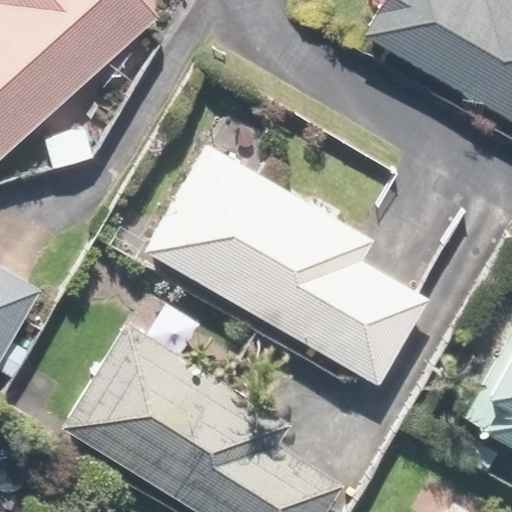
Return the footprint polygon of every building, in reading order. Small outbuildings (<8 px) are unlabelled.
[(0,0),(0,150),(149,17),(133,0),(0,0)] [(511,0),(370,0),(349,39),(511,129),(511,0)] [(87,121),(36,140),(50,179),(101,160),(87,121)] [(369,385),(420,297),(353,258),(365,239),(196,141),(133,249),(369,385)] [(0,345),(32,289),(0,270),(0,345)] [(51,426),(190,511),(317,511),(335,484),(269,443),(282,423),(116,321),(51,426)] [(511,323),(508,322),(454,428),(511,457),(511,323)] [(470,511),(439,494),(428,511),(470,511)]
